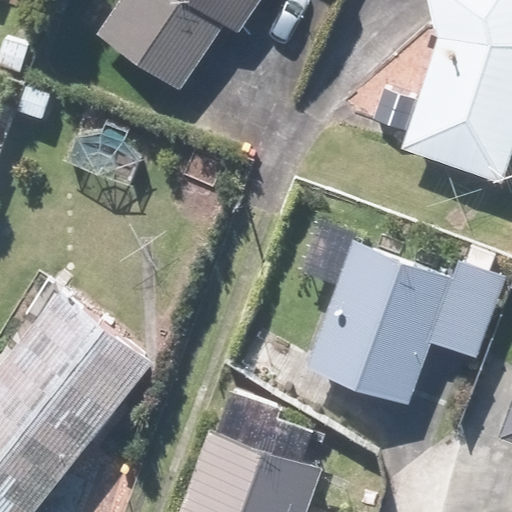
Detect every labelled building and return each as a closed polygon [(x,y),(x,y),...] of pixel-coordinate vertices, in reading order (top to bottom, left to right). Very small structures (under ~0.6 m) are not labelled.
[(111,0),(91,32),(178,88),(218,25),(232,34),(253,0),(111,0)] [(498,177),(508,150),(511,151),(511,0),(422,0),(431,43),(397,142),(498,177)] [(136,146),(73,121),(56,166),(118,190),(136,146)] [(467,244),(461,260),(447,255),(439,275),(352,240),(303,365),(403,405),(429,340),(470,356),(502,276),(486,270),(493,254),(467,244)] [(0,349),(0,511),(25,511),(147,358),(52,283),(0,349)] [(226,385),(213,424),(206,422),(173,511),(299,511),(318,461),(297,454),(307,427),(270,414),(274,402),(226,385)] [(511,413),(503,440),(511,442),(511,413)]
